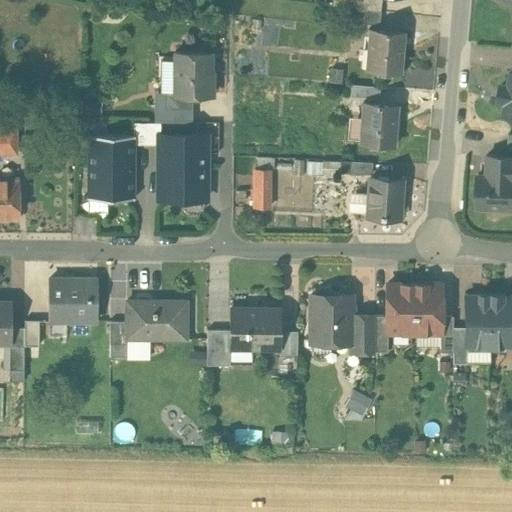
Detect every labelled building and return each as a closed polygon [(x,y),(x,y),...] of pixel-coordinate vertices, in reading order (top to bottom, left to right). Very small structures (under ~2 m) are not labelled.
[(381,0),(349,0),(348,7),(353,8),(380,11),(381,0)] [(380,11),(353,8),(351,21),(379,25),(380,11)] [(405,31),(369,28),(365,69),(401,72),(405,31)] [(211,52),(175,51),(174,91),(174,95),(192,95),(210,95),(211,52)] [(379,86),(351,84),(350,96),(378,98),(379,86)] [(192,95),(174,95),(174,91),(164,91),(164,108),(192,108),(192,95)] [(396,104),(364,101),(360,142),(393,145),(396,104)] [(16,128),(0,128),(0,152),(16,152),(16,128)] [(135,134),(87,133),(87,197),(134,198),(135,134)] [(206,134),(159,134),(158,198),(206,198),(206,134)] [(511,156),(486,156),(485,175),(479,174),(477,208),(511,209),(511,156)] [(373,162),(341,160),(340,172),(372,174),(373,162)] [(269,169),(255,169),(254,207),(268,207),(269,169)] [(402,180),(370,178),(367,214),(384,215),(384,214),(400,216),(402,180)] [(17,179),(0,179),(0,217),(18,217),(17,179)] [(97,279),(49,278),(48,320),(96,320),(97,279)] [(414,283),(387,283),(387,315),(387,331),(388,331),(414,331),(414,283)] [(441,283),(414,283),(414,331),(440,332),(441,331),(441,315),(441,283)] [(333,294),(328,289),(319,289),(314,294),(311,294),(311,341),(350,341),(351,341),(351,314),(351,294),(333,294)] [(479,296),(465,295),(465,326),(465,343),(468,343),(475,343),(480,349),(492,349),(492,293),(491,293),(491,294),(480,294),(480,293),(479,293),(479,296)] [(511,295),(505,296),(505,293),(504,293),(504,294),(493,294),(493,293),(492,293),(492,349),(503,349),(508,344),(511,343),(511,295)] [(186,300),(126,300),(126,320),(126,334),(128,334),(143,334),(143,338),(185,338),(186,300)] [(11,302),(0,301),(0,340),(10,341),(10,326),(11,302)] [(280,308),(230,308),(229,329),(229,346),(278,347),(279,347),(280,330),(280,308)] [(375,314),(351,314),(351,341),(350,341),(349,350),(375,350),(375,314)] [(387,315),(375,314),(375,350),(387,351),(388,331),(387,331),(387,315)] [(453,326),(453,315),(441,315),(441,331),(440,332),(440,351),(453,351),(453,326)] [(39,319),(24,319),(24,326),(24,345),(38,345),(39,319)] [(126,320),(109,320),(110,356),(127,356),(128,334),(126,334),(126,320)] [(24,326),(10,326),(10,341),(9,369),(24,369),(24,345),(24,326)] [(465,326),(453,326),(453,351),(453,362),(467,362),(468,343),(465,343),(465,326)] [(229,329),(207,329),(207,364),(229,364),(229,346),(229,329)] [(297,330),(280,330),(279,347),(278,347),(278,354),(297,354),(297,330)] [(24,369),(9,369),(9,380),(24,380),(24,369)] [(355,387),(346,405),(365,415),(374,397),(355,387)] [(198,430),(185,417),(171,430),(184,444),(198,430)]
